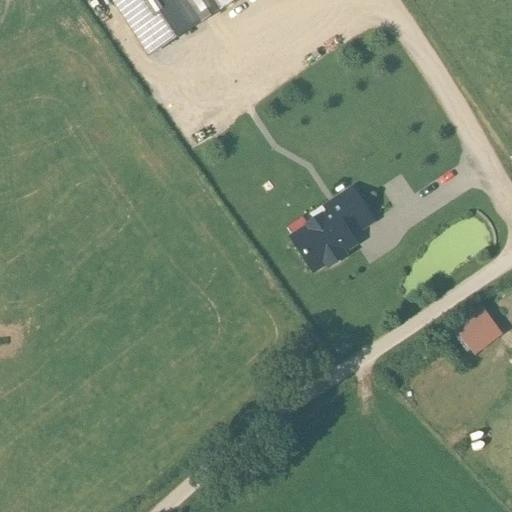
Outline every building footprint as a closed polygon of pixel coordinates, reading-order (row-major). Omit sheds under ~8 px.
[(186,44),(220,21),(205,0),(106,0),(152,67),(186,44)] [(205,0),(220,21),(251,0),(205,0)] [(327,209),(332,217),(334,216),(349,239),(372,223),(352,193),(327,209)] [(334,216),(332,217),(324,223),(322,220),(309,228),(312,232),(295,243),(314,273),(327,265),(329,268),(344,259),(342,255),(354,247),(349,239),(334,216)] [(490,310),(458,327),(472,356),(505,340),(490,310)]
